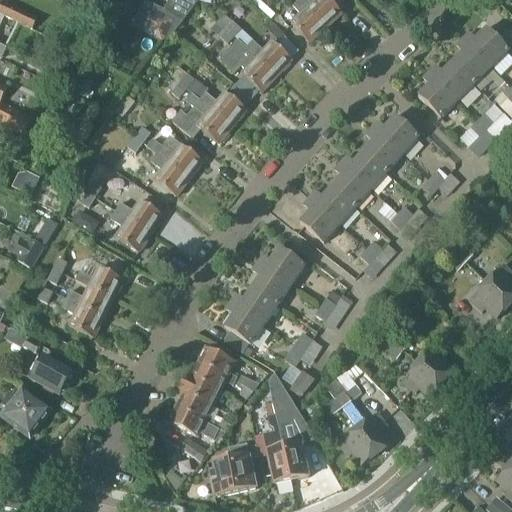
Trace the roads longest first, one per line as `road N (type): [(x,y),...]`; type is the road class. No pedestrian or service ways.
road 1 (residential): [(95,511),(146,375),(188,295),(295,148),(441,0)]
road 2 (tertiary): [(511,387),(391,511)]
